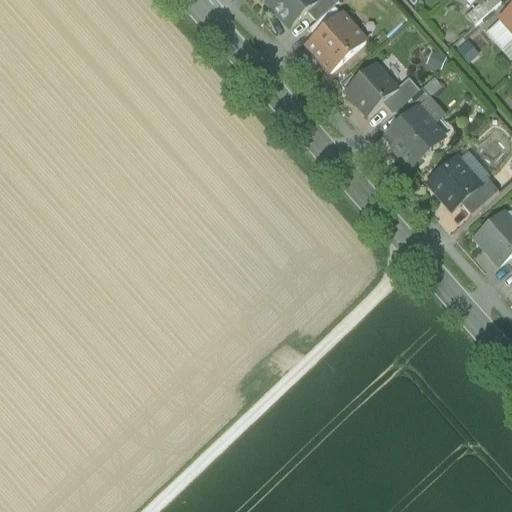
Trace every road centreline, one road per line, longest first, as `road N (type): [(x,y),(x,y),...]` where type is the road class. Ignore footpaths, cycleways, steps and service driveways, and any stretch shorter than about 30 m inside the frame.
road 1 (secondary): [(203,13),(511,359)]
road 2 (track): [(151,511),(422,258)]
